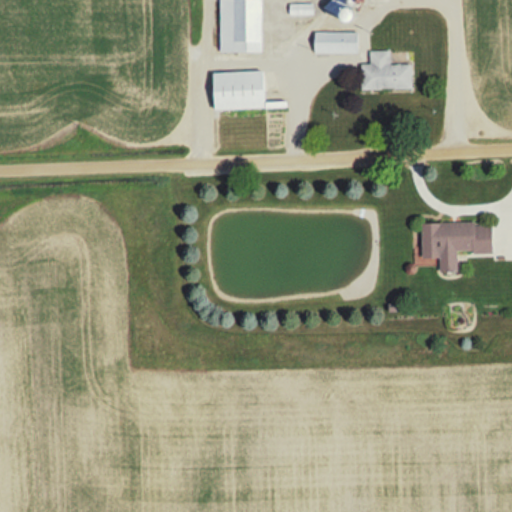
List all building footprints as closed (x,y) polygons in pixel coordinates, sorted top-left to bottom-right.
[(221,0),(222,53),(265,53),(265,0),(221,0)] [(350,5),(344,0),(338,0),(333,6),(341,14),(350,5)] [(363,53),(363,33),(316,33),(316,53),(363,53)] [(366,90),(417,89),(416,64),(395,64),(394,51),(375,51),(375,64),(365,64),(366,90)] [(218,73),(219,110),(271,109),(270,71),(218,73)] [(445,273),(462,273),(461,253),(498,252),(498,223),(426,223),(427,258),(444,258),(445,273)]
